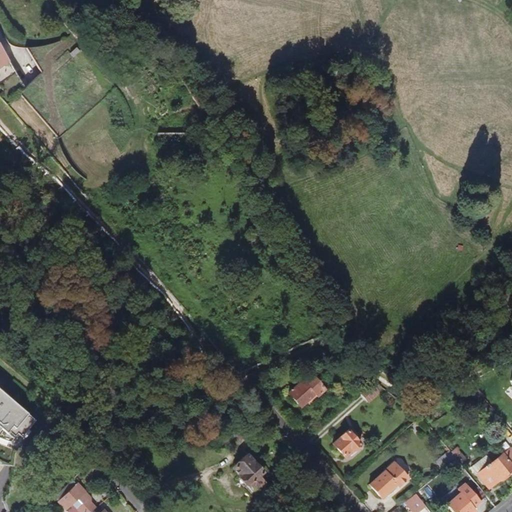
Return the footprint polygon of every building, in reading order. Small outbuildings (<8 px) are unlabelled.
[(58,138),(113,87),(69,36),(59,41),(54,43),(48,44),(39,46),(31,47),(25,48),(24,48),(41,72),(25,87),(0,47),(0,98),(5,105),(55,162),(63,155),(60,147),(57,139),(58,138)] [(287,393),(300,407),(315,394),(317,397),(324,390),(310,374),(287,393)] [(484,398),(471,381),(452,393),(461,403),(467,399),(473,406),(484,398)] [(383,389),(372,382),(360,393),(368,402),(383,389)] [(0,436),(9,440),(13,435),(17,439),(35,419),(0,389),(0,436)] [(360,444),(347,430),(332,444),(345,458),(360,444)] [(477,474),(488,489),(500,479),(501,481),(508,475),(507,473),(511,468),(511,449),(510,448),(491,462),(486,455),(471,467),(477,474)] [(443,470),(456,460),(450,451),(436,462),(443,470)] [(259,477),(264,473),(248,455),(240,462),(240,461),(238,461),(235,464),(235,465),(236,466),(234,468),(240,475),(240,476),(249,485),(249,484),(257,493),(259,491),(260,493),(262,493),(265,490),(265,488),(264,487),(266,485),(259,477)] [(297,464),(301,469),(307,465),(302,460),(297,464)] [(393,462),(369,484),(381,499),(397,485),(398,487),(407,478),(393,462)] [(285,475),(289,480),(301,469),(297,464),(285,475)] [(76,484),(72,480),(55,498),(58,501),(76,484)] [(90,511),(95,508),(87,498),(87,495),(76,483),(76,484),(58,501),(64,508),(71,501),(73,503),(66,510),(68,511),(90,511)] [(480,502),(465,483),(457,490),(443,502),(446,505),(451,511),(473,511),(475,511),(473,508),(480,502)] [(417,511),(425,506),(415,493),(404,502),(412,511),(417,511)]
